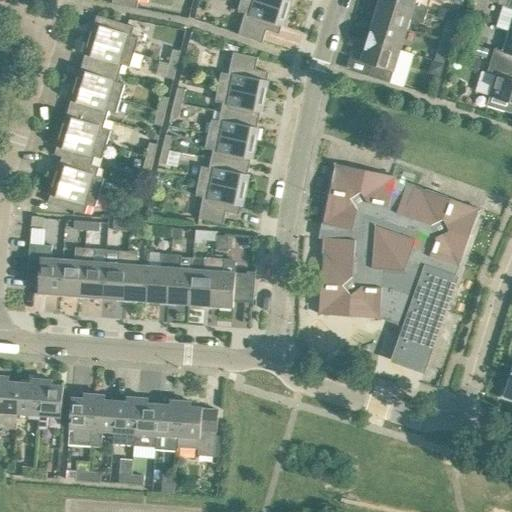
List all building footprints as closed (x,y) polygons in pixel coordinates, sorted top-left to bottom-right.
[(284,26),(289,11),(253,0),(241,0),(238,11),(246,13),(239,34),(263,42),(267,30),(278,33),(280,25),(284,26)] [(253,0),(289,11),(292,0),(253,0)] [(426,12),(386,0),(380,0),(374,19),(407,29),(410,19),(423,23),(426,12)] [(386,0),(426,12),(430,0),(386,0)] [(503,6),(496,26),(510,31),(511,31),(511,0),(509,0),(510,0),(508,7),(503,5),(503,6)] [(135,26),(123,23),(99,16),(97,24),(93,23),(89,38),(135,52),(139,38),(132,36),(135,26)] [(401,50),(407,29),(374,19),(368,39),(401,50)] [(444,29),(441,40),(443,40),(450,42),(453,32),(444,29)] [(511,31),(510,31),(504,51),(495,48),(491,61),(511,67),(511,31)] [(130,66),(135,52),(89,38),(84,54),(87,55),(85,62),(120,73),(123,64),(130,66)] [(368,39),(361,61),(371,64),(367,75),(403,87),(414,54),(401,50),(368,39)] [(443,63),(450,42),(441,40),(434,61),(443,63)] [(162,45),(158,58),(170,61),(170,63),(177,65),(181,51),(173,49),(173,48),(162,45)] [(258,57),(242,53),(234,52),(230,71),(229,73),(222,72),(219,87),(266,96),(269,80),(266,80),(267,71),(256,69),(258,57)] [(428,73),(439,76),(440,76),(444,64),(432,60),(428,73)] [(511,67),(491,61),(487,73),(482,71),(476,92),(492,96),(489,106),(511,113),(511,67)] [(118,81),(120,73),(85,62),(83,70),(79,69),(75,84),(121,98),(125,84),(118,81)] [(174,79),(177,65),(170,63),(166,77),(174,79)] [(116,112),(121,98),(75,84),(70,99),(73,101),(71,108),(106,119),(109,110),(116,112)] [(182,103),(186,89),(178,87),(174,102),(182,103)] [(263,112),(266,96),(219,87),(216,101),(223,103),(221,112),(257,119),(259,111),(263,112)] [(166,111),(169,97),(161,95),(158,109),(166,111)] [(179,117),(182,103),(174,102),(171,115),(179,117)] [(104,127),(106,119),(71,108),(69,116),(65,115),(61,130),(107,144),(111,130),(104,127)] [(162,125),(166,111),(158,109),(154,123),(162,125)] [(256,127),(257,119),(221,112),(219,120),(212,119),(209,133),(256,143),(259,127),(256,127)] [(102,158),(107,144),(61,130),(56,145),(59,146),(57,154),(64,157),(64,156),(92,165),(92,164),(95,156),(102,158)] [(253,159),(256,143),(209,133),(206,148),(213,150),(212,158),(248,166),(249,158),(253,159)] [(170,150),(174,135),(166,134),(163,148),(170,150)] [(154,158),(158,143),(150,142),(146,156),(154,158)] [(167,164),(170,150),(163,148),(159,162),(167,164)] [(92,164),(92,165),(64,156),(64,157),(62,164),(59,163),(54,178),(100,192),(105,178),(97,176),(100,166),(92,164)] [(150,172),(154,158),(146,156),(143,170),(150,172)] [(246,174),(248,166),(212,158),(210,167),(202,166),(199,180),(247,190),(250,174),(246,174)] [(326,224),(319,313),(380,318),(381,316),(397,321),(399,317),(407,320),(393,360),(424,371),(457,276),(454,275),(457,265),(460,266),(480,208),(395,179),(396,176),(336,164),(323,223),(326,224)] [(96,207),(100,192),(54,178),(49,194),(53,195),(50,203),(85,214),(88,204),(96,207)] [(243,206),(247,190),(199,180),(196,195),(204,197),(199,218),(204,219),(224,223),(226,211),(238,214),(240,205),(243,206)] [(142,204),(144,197),(130,193),(128,201),(142,204)] [(141,211),(142,204),(128,201),(126,208),(141,211)] [(32,217),(31,225),(44,226),(45,218),(32,217)] [(131,220),(114,219),(113,230),(130,231),(130,229),(131,229),(131,220)] [(87,230),(88,221),(75,220),(75,229),(87,230)] [(143,230),(144,221),(131,220),(131,229),(143,230)] [(100,231),(101,222),(88,221),(87,230),(100,231)] [(47,244),(48,227),(34,227),(34,243),(47,244)] [(160,227),(159,236),(173,236),(174,228),(160,227)] [(174,228),(173,236),(182,237),(182,228),(174,228)] [(216,240),(217,231),(204,230),(203,239),(216,240)] [(40,283),(39,283),(38,295),(47,295),(47,293),(61,294),(63,259),(52,258),(53,245),(30,244),(29,257),(42,258),(40,283)] [(82,298),(86,248),(77,247),(76,260),(63,259),(61,294),(75,295),(75,297),(82,298)] [(104,297),(106,263),(95,262),(96,249),(86,248),(82,298),(90,298),(90,296),(104,297)] [(125,301),(129,251),(120,250),(119,263),(106,263),(104,297),(118,298),(118,301),(125,301)] [(147,301),(150,266),(138,265),(139,252),(129,251),(125,301),(133,302),(133,299),(147,301)] [(168,304),(172,254),(163,254),(162,267),(150,266),(147,301),(161,302),(161,304),(168,304)] [(181,268),(182,255),(172,254),(168,304),(176,305),(176,303),(190,304),(193,269),(181,268)] [(27,282),(39,283),(40,283),(42,258),(29,257),(27,282)] [(211,308),(215,257),(206,257),(205,270),(193,269),(190,304),(204,305),(204,307),(211,308)] [(247,273),(236,272),(236,263),(233,259),(215,257),(211,308),(219,308),(219,306),(234,307),(234,297),(254,299),(256,271),(247,271),(247,273)] [(346,327),(319,325),(317,353),(344,355),(346,327)] [(18,413),(21,382),(10,381),(10,376),(0,375),(0,427),(17,429),(18,413)] [(39,419),(42,379),(32,378),(31,383),(21,382),(18,413),(29,414),(28,419),(39,419)] [(53,380),(43,379),(42,379),(39,419),(38,429),(41,429),(42,429),(45,429),(48,427),(49,424),(49,420),(50,420),(50,415),(62,416),(64,385),(53,384),(53,380)] [(91,445),(95,394),(84,393),(84,398),(72,397),(71,417),(70,422),(69,444),(91,445)] [(114,431),(116,400),(105,400),(106,395),(95,394),(91,445),(102,446),(103,431),(114,431)] [(134,445),(138,397),(127,396),(127,401),(116,400),(114,431),(114,443),(134,445)] [(156,447),(159,404),(148,403),(149,398),(138,397),(134,445),(156,447)] [(178,436),(181,400),(170,400),(170,404),(159,404),(156,447),(156,449),(177,450),(177,446),(178,436)] [(181,400),(178,446),(199,448),(198,454),(212,455),(220,456),(221,435),(214,435),(215,421),(202,420),(203,407),(192,406),(192,401),(181,400)] [(35,477),(36,467),(23,467),(22,476),(35,477)] [(47,478),(48,468),(36,467),(35,477),(47,478)] [(67,469),(66,478),(89,480),(90,471),(67,469)] [(89,480),(101,481),(102,472),(90,471),(89,480)] [(119,473),(119,482),(132,483),(133,474),(119,473)] [(132,483),(144,484),(145,475),(133,474),(132,483)] [(162,482),(162,492),(174,493),(174,492),(175,483),(162,482)]
